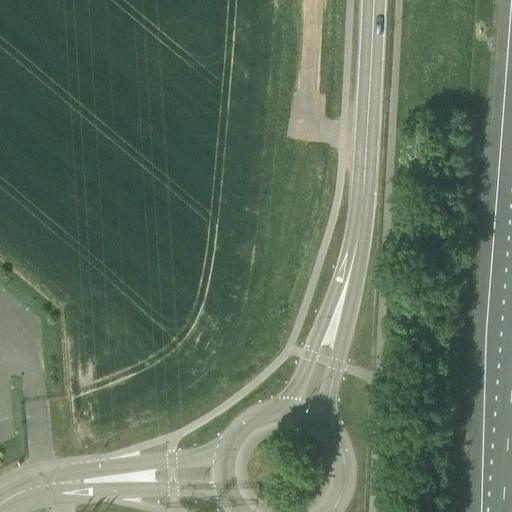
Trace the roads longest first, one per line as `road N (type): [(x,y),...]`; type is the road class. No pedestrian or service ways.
road 1 (secondary): [(340,313),(364,188),(373,0)]
road 2 (unclassified): [(86,479),(229,489)]
road 3 (unclassified): [(227,456),(86,479)]
road 4 (motorway): [(511,376),(502,511)]
